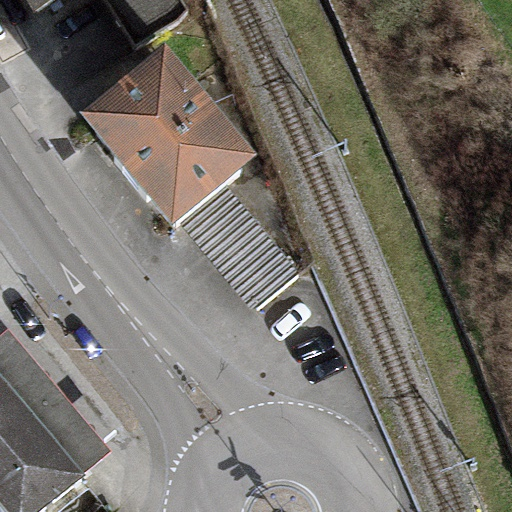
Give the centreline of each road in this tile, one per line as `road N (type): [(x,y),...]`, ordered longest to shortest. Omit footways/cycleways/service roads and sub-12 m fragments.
road 1 (primary): [(225,461),(0,150)]
road 2 (primary): [(370,511),(359,483),(312,445),(282,440),(225,461)]
